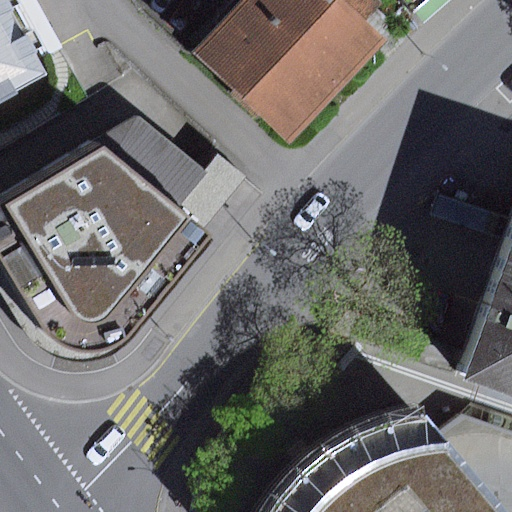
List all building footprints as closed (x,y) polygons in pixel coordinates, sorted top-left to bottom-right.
[(8,0),(0,0),(0,104),(52,77),(8,0)] [(35,0),(13,0),(45,56),(55,51),(61,48),(35,0)] [(292,146),(390,42),(367,21),(384,4),(379,0),(247,0),(195,56),(292,146)] [(398,0),(411,19),(432,0),(398,0)] [(152,127),(111,152),(219,244),(262,192),(220,157),(205,173),(152,127)] [(111,152),(0,211),(0,251),(51,334),(60,342),(71,350),(86,353),(101,354),(115,351),(127,345),(219,244),(111,152)] [(437,196),(430,216),(502,240),(509,220),(437,196)] [(511,398),(511,265),(470,383),(511,398)] [(442,432),(430,419),(398,425),(371,433),(347,443),(332,453),(316,466),(299,482),(284,502),(277,511),(511,511),(511,434),(461,417),(442,432)]
